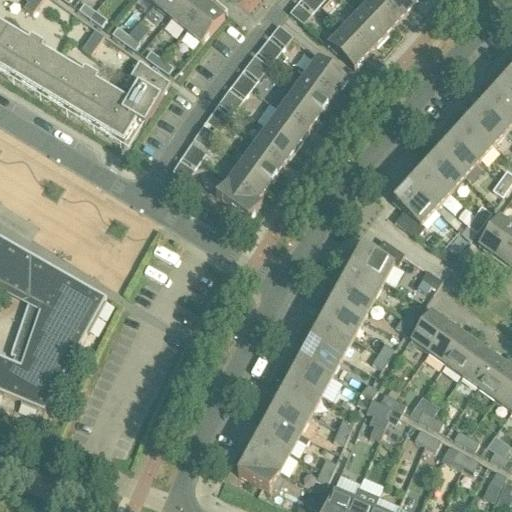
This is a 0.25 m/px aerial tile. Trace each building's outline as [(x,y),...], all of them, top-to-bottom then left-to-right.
[(31,0),(24,10),(33,17),(45,0),(31,0)] [(73,0),(57,0),(69,8),(74,1),(73,0)] [(142,0),(154,10),(162,0),(142,0)] [(162,0),(154,10),(170,23),(189,0),(162,0)] [(197,0),(189,0),(170,23),(186,36),(208,9),(197,0)] [(236,0),(248,22),(280,6),(277,0),(236,0)] [(403,0),(376,0),(374,2),(400,27),(415,11),(403,0)] [(403,0),(415,11),(424,0),(403,0)] [(374,2),(359,18),(385,42),(400,27),(374,2)] [(79,16),(90,24),(96,16),(84,8),(79,16)] [(208,9),(186,36),(202,50),(225,22),(208,9)] [(298,9),(290,18),(304,30),(312,20),(298,9)] [(96,16),(90,24),(102,32),(107,25),(96,16)] [(359,18),(344,34),(370,58),(385,42),(359,18)] [(0,73),(124,148),(137,126),(145,131),(171,88),(138,69),(122,95),(132,101),(129,106),(97,86),(99,82),(85,73),(82,78),(43,54),(46,50),(32,41),(29,45),(0,27),(0,73)] [(93,46),(99,37),(90,31),(84,40),(93,46)] [(279,31),(271,41),(285,52),(293,42),(279,31)] [(112,39),(124,48),(129,40),(118,32),(112,39)] [(370,58),(344,34),(329,50),(355,74),(370,58)] [(87,55),(93,46),(84,40),(78,49),(87,55)] [(129,40),(124,48),(135,56),(141,48),(129,40)] [(146,63),(157,71),(162,64),(151,56),(146,63)] [(255,61),(250,68),(264,79),(269,72),(255,61)] [(318,63),(306,81),(334,101),(347,84),(318,63)] [(162,64),(157,71),(168,80),(174,72),(162,64)] [(264,79),(250,68),(245,75),(259,86),(264,79)] [(511,79),(497,95),(511,108),(511,79)] [(306,81),(293,98),(322,119),(334,101),(306,81)] [(229,95),(224,102),(238,113),(243,106),(229,95)] [(511,108),(497,95),(482,111),(509,135),(511,131),(511,108)] [(293,98),(280,116),(309,137),(322,119),(293,98)] [(238,113),(224,102),(219,109),(233,120),(238,113)] [(482,111),(468,127),(494,151),(509,135),(482,111)] [(280,116),(267,133),(296,154),(309,137),(280,116)] [(468,127),(453,143),(479,167),(494,151),(468,127)] [(204,131),(199,138),(214,148),(219,141),(204,131)] [(267,133),(255,151),(283,172),(296,154),(267,133)] [(214,148),(199,138),(194,145),(209,155),(214,148)] [(453,143),(438,159),(465,183),(479,167),(453,143)] [(255,151),(242,168),(271,189),(283,172),(255,151)] [(438,159),(424,175),(450,199),(465,183),(438,159)] [(195,176),(180,167),(173,177),(189,187),(195,176)] [(242,168),(229,186),(262,210),(262,209),(258,206),(271,189),(242,168)] [(424,175),(410,191),(436,215),(450,199),(424,175)] [(511,179),(507,176),(500,186),(510,193),(511,189),(511,179)] [(229,186),(217,203),(249,227),(262,210),(229,186)] [(510,193),(500,186),(493,196),(503,203),(510,193)] [(436,215),(410,191),(395,208),(404,217),(396,228),(417,243),(426,233),(422,230),(436,215)] [(481,212),(474,221),(484,228),(491,219),(481,212)] [(484,228),(474,221),(467,231),(477,238),(484,228)] [(479,251),(496,263),(511,240),(511,230),(500,221),(479,251)] [(511,240),(496,263),(511,274),(511,240)] [(0,288),(9,292),(33,304),(11,360),(15,361),(13,367),(0,361),(0,399),(4,401),(4,399),(22,406),(21,408),(38,414),(39,412),(44,415),(60,387),(62,388),(70,372),(68,371),(87,336),(89,338),(107,306),(105,305),(107,302),(0,242),(0,288)] [(363,251),(353,270),(384,287),(394,270),(398,273),(404,260),(383,246),(375,257),(363,251)] [(439,260),(454,271),(459,264),(444,253),(439,260)] [(353,270),(343,289),(374,306),(384,287),(353,270)] [(438,294),(443,287),(428,276),(422,284),(438,294)] [(343,289),(332,308),(364,325),(374,306),(343,289)] [(332,308),(322,327),(353,344),(364,325),(332,308)] [(409,313),(402,322),(412,330),(419,320),(409,313)] [(411,346),(428,358),(449,329),(432,317),(411,346)] [(412,330),(402,322),(395,332),(405,339),(412,330)] [(322,327),(311,347),(342,364),(353,344),(322,327)] [(449,329),(428,358),(445,370),(466,341),(449,329)] [(466,341),(445,370),(461,382),(482,353),(466,341)] [(311,347),(301,366),(332,383),(342,364),(311,347)] [(385,348),(378,359),(389,365),(395,355),(385,348)] [(482,353),(461,382),(478,394),(499,365),(482,353)] [(389,365),(378,359),(372,369),(382,375),(389,365)] [(511,374),(499,365),(478,394),(495,406),(511,381),(511,374)] [(301,366),(290,384),(322,402),(332,383),(301,366)] [(511,381),(495,406),(511,418),(511,416),(511,381)] [(290,384),(280,403),(311,420),(322,402),(290,384)] [(368,389),(361,398),(371,404),(378,396),(368,389)] [(371,404),(361,398),(356,410),(368,414),(371,404)] [(380,408),(391,414),(396,405),(385,399),(380,408)] [(280,403),(270,422),(301,440),(311,420),(280,403)] [(385,424),(391,414),(380,408),(373,405),(367,418),(373,421),(370,429),(375,431),(384,435),(388,426),(385,424)] [(406,411),(396,405),(391,414),(401,419),(406,411)] [(391,414),(385,424),(388,426),(396,430),(401,419),(391,414)] [(417,426),(428,431),(433,422),(422,417),(417,426)] [(270,422),(259,441),(291,459),(301,440),(270,422)] [(433,422),(428,431),(439,437),(444,428),(433,422)] [(343,424),(338,435),(349,440),(354,429),(343,424)] [(384,435),(375,431),(370,442),(379,446),(384,435)] [(349,440),(338,435),(333,446),(344,451),(349,440)] [(414,446),(425,451),(431,441),(420,435),(414,446)] [(454,445),(464,451),(469,442),(458,436),(454,445)] [(259,441),(249,460),(280,477),(291,459),(259,441)] [(307,459),(312,445),(302,441),(297,455),(307,459)] [(431,441),(425,451),(436,457),(441,447),(431,441)] [(469,442),(464,451),(475,457),(480,448),(469,442)] [(452,466),(463,472),(469,462),(458,456),(452,466)] [(490,465),(500,471),(505,462),(495,456),(490,465)] [(280,477),(249,460),(238,480),(270,497),(280,477)] [(469,462),(463,472),(474,478),(479,467),(469,462)] [(511,465),(505,462),(500,471),(511,476),(511,474),(511,465)] [(325,464),(320,475),(332,480),(336,469),(325,464)] [(350,470),(343,485),(358,492),(361,486),(383,497),(387,489),(350,470)] [(332,480),(320,475),(316,486),(327,491),(332,480)] [(501,493),(507,482),(496,476),(490,487),(501,493)] [(511,490),(506,488),(502,497),(509,500),(511,494),(511,490)] [(327,511),(351,511),(357,501),(336,492),(327,511)] [(357,501),(351,511),(370,511),(355,505),(357,501)]
